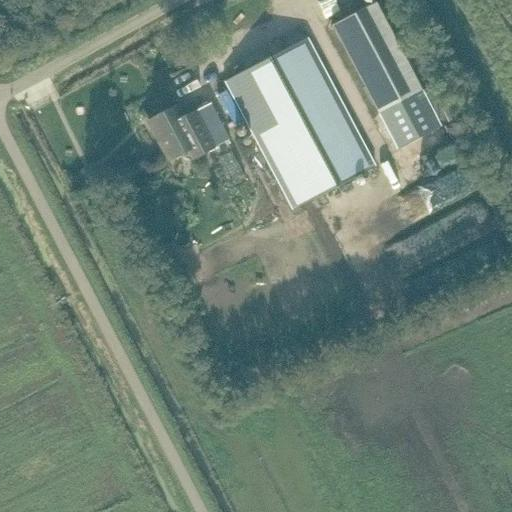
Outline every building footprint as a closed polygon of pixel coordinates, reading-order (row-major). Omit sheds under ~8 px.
[(374,3),(332,26),(378,115),(421,92),(374,3)] [(225,82),(293,211),(374,168),(307,39),(225,82)] [(195,112),(183,119),(177,107),(148,123),(168,161),(186,152),(191,160),(214,148),(195,112)] [(422,157),(425,167),(442,162),(439,152),(422,157)] [(89,173),(80,177),(85,187),(93,184),(89,173)] [(406,255),(481,225),(471,200),(404,227),(408,236),(399,240),(406,255)] [(191,280),(171,242),(157,249),(176,287),(191,280)]
